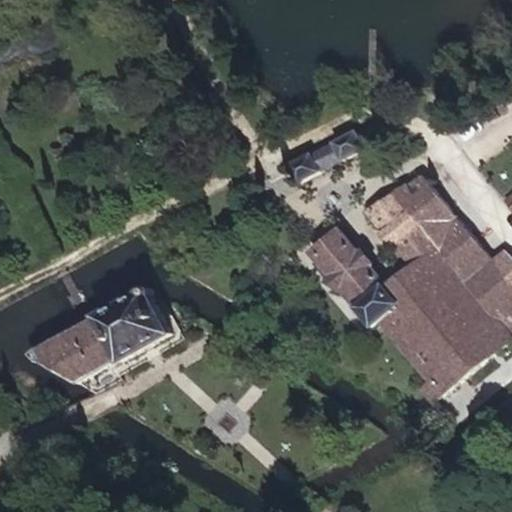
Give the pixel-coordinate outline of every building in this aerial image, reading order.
[(367,128),(294,153),(306,182),(375,157),(367,128)] [(415,385),(507,313),(468,263),(494,242),(426,162),(373,203),(422,265),(400,282),(406,288),(375,314),(411,359),(399,368),(415,385)] [(400,282),(349,224),(314,252),(368,320),(375,314),(406,288),(400,282)] [(511,262),(494,242),(468,263),(507,313),(511,309),(511,262)] [(91,379),(188,327),(163,282),(48,342),(91,379)]
